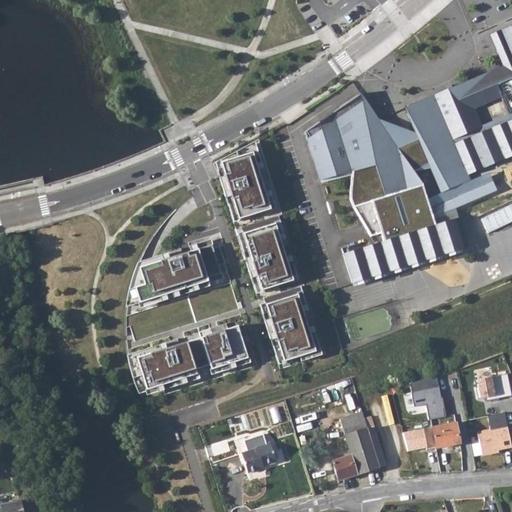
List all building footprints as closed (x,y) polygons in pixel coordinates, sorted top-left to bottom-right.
[(511,25),(490,35),(504,65),(405,108),(418,140),(421,146),(397,149),(378,120),(360,94),(305,132),(320,181),(352,172),(349,202),(371,235),(380,233),(384,240),(344,254),(352,282),(427,260),(417,231),(435,225),(421,184),(413,172),(429,167),(440,193),(464,182),(461,170),(486,160),(488,166),(511,155),(511,25)] [(378,120),(397,149),(421,146),(418,140),(378,120)] [(272,208),(251,143),(214,163),(221,177),(225,197),(232,194),(239,219),(272,208)] [(417,231),(427,260),(462,249),(452,219),(460,217),(456,208),(497,189),(488,166),(486,160),(461,170),(464,182),(440,193),(429,167),(413,172),(421,184),(435,225),(417,231)] [(511,205),(482,217),(488,232),(511,222),(511,205)] [(279,215),(243,227),(253,261),(247,262),(252,277),(258,276),(262,290),(294,280),(276,223),(281,222),(279,215)] [(134,287),(139,303),(208,281),(207,278),(221,273),(218,266),(225,264),(220,246),(213,248),(212,245),(182,254),(181,249),(165,253),(166,259),(139,267),(144,284),(134,287)] [(126,303),(126,307),(139,303),(134,287),(144,284),(139,267),(166,259),(165,253),(138,262),(135,269),(134,271),(129,287),(126,303)] [(283,361),(315,351),(297,294),(303,293),(301,286),(263,298),(269,318),(264,320),(270,339),(275,337),(283,361)] [(164,349),(136,358),(146,390),(196,374),(195,370),(209,365),(210,369),(247,358),(246,356),(253,353),(249,339),(242,341),(237,326),(228,329),(226,323),(210,328),(211,334),(179,344),(177,339),(162,343),(164,349)] [(135,386),(138,392),(146,390),(136,358),(128,360),(130,370),(135,386)] [(485,402),(511,396),(507,375),(476,381),(478,388),(475,388),(477,400),(485,398),(485,402)] [(437,377),(410,384),(415,406),(427,406),(431,421),(447,416),(437,377)] [(362,412),(340,419),(345,434),(367,427),(364,418),(362,412)] [(498,450),(511,447),(505,413),(489,417),(492,431),(478,434),(483,456),(496,453),(498,450)] [(371,416),(364,418),(367,427),(380,467),(387,465),(371,416)] [(456,423),(432,428),(436,448),(460,444),(456,423)] [(367,427),(345,434),(352,455),(333,462),(339,481),(380,467),(367,427)] [(258,448),(242,453),(248,472),(264,468),(264,466),(277,462),(271,442),(257,446),(258,448)] [(22,511),(20,500),(0,503),(0,511),(22,511)]
